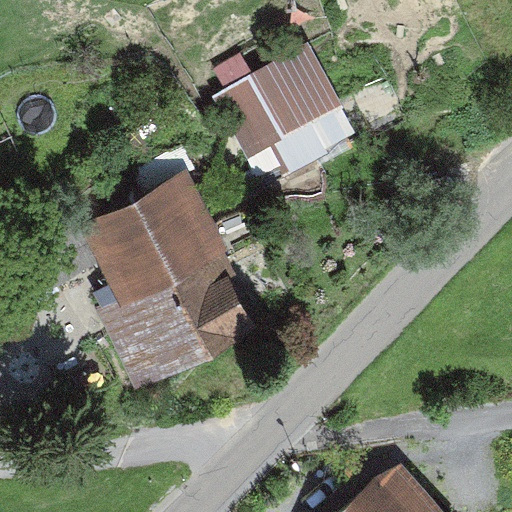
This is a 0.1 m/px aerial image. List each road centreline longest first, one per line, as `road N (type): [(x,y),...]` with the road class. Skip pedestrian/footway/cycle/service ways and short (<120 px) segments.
road 1 (track): [(0,465),(266,440),(331,442),(511,418)]
road 2 (tertiary): [(511,184),(196,511)]
